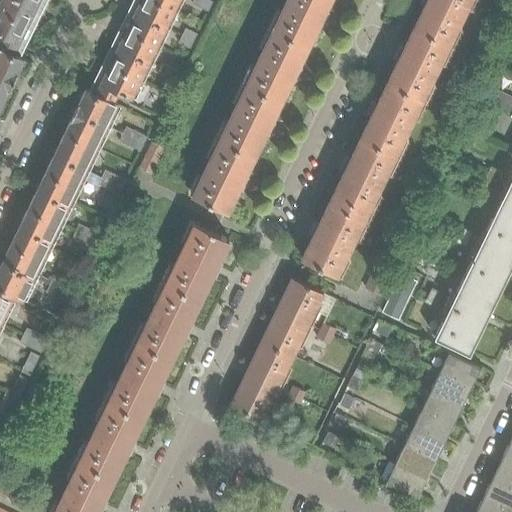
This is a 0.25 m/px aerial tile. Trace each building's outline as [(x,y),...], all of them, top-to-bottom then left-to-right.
[(0,0),(0,16),(29,31),(29,30),(29,27),(30,25),(33,23),(35,17),(35,13),(36,11),(12,0),(0,0)] [(12,0),(36,11),(40,4),(43,1),(43,0),(12,0)] [(163,26),(172,8),(156,0),(134,0),(133,2),(133,6),(131,11),(163,26)] [(210,1),(207,0),(191,0),(190,4),(206,11),(210,1)] [(325,0),(283,0),(272,23),(306,40),(316,21),(320,23),(325,13),(321,10),(325,0)] [(447,40),(461,11),(466,0),(419,0),(419,1),(422,3),(412,23),(447,40)] [(163,26),(131,11),(129,16),(126,18),(123,24),(123,28),(122,29),(154,45),(163,26)] [(0,40),(8,45),(18,50),(23,38),(26,36),(29,31),(0,16),(0,40)] [(306,40),(272,23),(245,80),(279,96),(289,76),(293,78),(299,68),(294,65),(306,40)] [(419,98),(447,40),(412,23),(400,47),(397,45),(392,56),(396,57),(384,81),(419,98)] [(195,33),(183,28),(176,42),(188,48),(195,33)] [(145,63),(154,45),(122,29),(119,32),(117,37),(116,41),(113,48),(145,63)] [(22,58),(11,53),(0,47),(0,77),(10,82),(22,58)] [(145,63),(113,48),(112,51),(109,53),(106,58),(106,62),(105,64),(103,66),(136,82),(145,63)] [(177,70),(161,63),(157,73),(172,80),(177,70)] [(126,102),(136,82),(103,66),(102,66),(100,72),(100,75),(94,87),(126,102)] [(0,103),(10,82),(0,77),(0,103)] [(279,96),(245,80),(217,136),(252,153),(263,131),(266,133),(271,123),(267,120),(279,96)] [(391,156),(419,98),(384,81),(373,103),(370,101),(366,108),(365,111),(369,113),(356,139),(391,156)] [(85,89),(72,114),(107,131),(112,121),(110,120),(117,105),(96,94),(85,89)] [(107,131),(72,114),(61,138),(93,154),(102,135),(105,136),(107,131)] [(146,137),(124,126),(117,141),(139,151),(146,137)] [(252,153),(217,136),(189,193),(224,210),(236,186),(240,188),(245,178),(241,176),(252,153)] [(93,154),(61,138),(49,162),(81,178),(84,172),(87,173),(91,164),(89,163),(93,154)] [(362,214),(377,185),(391,156),(356,139),(347,158),(343,156),(338,166),(338,167),(341,169),(328,197),(362,214)] [(163,147),(150,141),(137,168),(150,174),(163,147)] [(49,162),(37,186),(69,202),(81,178),(49,162)] [(499,171),(489,166),(482,181),(492,186),(499,171)] [(91,182),(117,194),(124,179),(103,170),(100,178),(94,175),(91,182)] [(511,224),(511,171),(492,214),(511,224)] [(475,197),(483,201),(490,187),(482,183),(475,197)] [(69,202),(37,186),(26,211),(58,226),(69,202)] [(334,272),(362,214),(328,197),(316,223),(312,221),(307,232),(310,233),(299,255),(334,272)] [(26,211),(14,235),(46,250),(58,226),(26,211)] [(497,292),(511,260),(511,224),(492,214),(462,275),(497,292)] [(227,238),(214,231),(193,221),(164,281),(197,298),(210,272),(214,274),(219,263),(215,261),(227,238)] [(70,238),(92,248),(98,234),(77,224),(70,238)] [(470,233),(460,227),(453,241),(463,246),(470,233)] [(14,235),(2,259),(34,275),(46,250),(14,235)] [(34,275),(2,259),(0,263),(0,288),(22,300),(30,284),(32,286),(36,278),(33,277),(34,275)] [(388,278),(371,269),(362,287),(379,296),(388,278)] [(414,281),(398,273),(379,312),(396,320),(414,281)] [(432,337),(467,354),(497,292),(462,275),(432,337)] [(44,293),(65,302),(73,287),(52,277),(44,293)] [(275,309),(305,324),(320,291),(291,277),(275,309)] [(164,281),(149,311),(135,341),(169,357),(181,332),(185,334),(189,324),(185,322),(197,298),(164,281)] [(440,293),(431,288),(423,302),(433,307),(440,293)] [(0,321),(11,299),(0,294),(0,321)] [(290,356),(305,324),(275,309),(259,341),(290,356)] [(379,321),(374,331),(385,336),(390,326),(379,321)] [(334,328),(321,322),(314,337),(327,343),(334,328)] [(18,342),(39,352),(46,338),(25,327),(18,342)] [(358,356),(360,357),(370,362),(379,344),(368,338),(358,356)] [(169,357),(135,341),(106,400),(140,417),(152,392),(156,393),(161,382),(158,381),(169,357)] [(244,372),(274,387),(290,356),(259,341),(244,372)] [(29,351),(19,371),(28,376),(37,355),(29,351)] [(469,387),(478,368),(446,352),(437,371),(469,387)] [(361,380),(370,362),(360,357),(351,375),(361,380)] [(428,390),(460,405),(469,387),(437,371),(428,390)] [(228,405),(259,420),(274,387),(244,372),(228,405)] [(26,378),(18,374),(0,412),(8,415),(26,378)] [(351,375),(345,386),(355,391),(361,380),(351,375)] [(303,390),(290,385),(284,400),(296,405),(303,390)] [(419,408),(451,424),(460,405),(428,390),(419,408)] [(331,411),(333,412),(343,417),(352,399),(340,393),(331,411)] [(140,417),(106,400),(77,459),(112,476),(124,451),(127,453),(133,441),(129,439),(140,417)] [(410,427),(442,442),(451,424),(419,408),(410,427)] [(338,428),(343,417),(333,412),(328,423),(338,428)] [(401,445),(433,460),(442,442),(410,427),(401,445)] [(336,436),(326,431),(321,442),(330,447),(336,436)] [(511,445),(507,443),(498,461),(511,468),(511,445)] [(393,463),(424,479),(433,460),(401,445),(393,463)] [(77,459),(63,489),(51,511),(95,511),(96,511),(97,511),(98,511),(103,501),(100,500),(112,476),(77,459)] [(511,468),(498,461),(489,480),(511,491),(511,468)] [(393,463),(384,482),(415,497),(424,479),(393,463)] [(0,495),(4,497),(12,479),(0,473),(0,495)] [(511,511),(511,491),(489,480),(480,498),(508,511),(511,511)] [(508,511),(480,498),(473,511),(508,511)]
